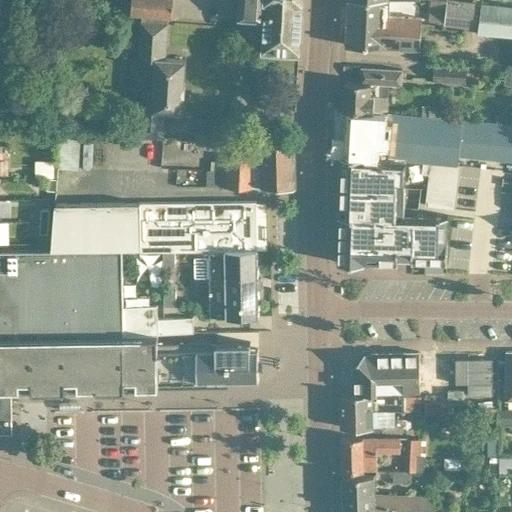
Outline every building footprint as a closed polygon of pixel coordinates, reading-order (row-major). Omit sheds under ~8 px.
[(132,0),(132,12),(142,13),(139,57),(156,58),(154,91),(149,91),(148,108),(141,108),(139,136),(163,137),(164,111),(183,112),(186,59),(165,58),(168,16),(172,16),(173,0),(132,0)] [(263,52),(299,54),(303,0),(239,0),(238,18),(265,20),(263,52)] [(421,33),(421,28),(422,18),(387,16),(388,0),(348,0),(347,21),(381,23),(380,27),(390,28),(390,32),(421,33)] [(479,27),(481,3),(449,0),(446,0),(444,23),(479,27)] [(511,34),(511,5),(481,3),(479,27),(478,31),(511,34)] [(420,48),(421,33),(390,32),(390,28),(380,27),(381,23),(347,21),(346,45),(420,48)] [(45,33),(45,36),(46,62),(53,61),(52,49),(57,48),(56,32),(45,33)] [(466,82),(467,67),(434,65),(433,80),(466,82)] [(344,81),(343,109),(375,111),(387,112),(387,110),(389,83),(402,84),(402,69),(362,67),(361,82),(344,81)] [(340,153),(340,154),(365,155),(423,161),(457,164),(458,155),(511,160),(511,122),(497,121),(437,115),(422,114),(387,112),(375,111),(343,109),(340,153)] [(497,115),(497,121),(511,122),(511,109),(506,109),(497,115)] [(80,132),(61,131),(58,166),(78,168),(80,132)] [(223,158),(222,172),(230,172),(230,165),(235,165),(235,169),(255,168),(255,166),(261,166),(261,168),(295,168),(294,141),(261,139),(261,157),(223,158)] [(340,154),(338,215),(340,216),(338,262),(364,263),(364,261),(398,262),(398,261),(447,262),(448,214),(404,213),(406,160),(365,159),(365,155),(340,154)] [(58,177),(58,161),(38,161),(38,178),(58,177)] [(423,161),(421,173),(429,174),(425,205),(455,208),(461,164),(457,164),(423,161)] [(295,187),(295,168),(261,168),(261,166),(255,166),(255,168),(235,169),(235,165),(230,165),(230,172),(222,172),(221,187),(229,187),(229,188),(295,187)] [(49,178),(48,190),(56,191),(57,179),(49,178)] [(140,258),(140,251),(209,251),(210,317),(226,316),(226,317),(259,316),(256,201),(55,205),(51,248),(125,247),(125,258),(140,258)] [(42,209),(41,221),(48,221),(49,209),(42,209)] [(48,221),(41,221),(40,233),(48,233),(48,221)] [(251,348),(251,341),(247,341),(211,342),(211,341),(158,342),(158,334),(124,336),(123,304),(123,247),(56,249),(0,250),(0,389),(9,389),(26,388),(26,390),(60,390),(60,388),(91,387),(91,389),(125,389),(125,387),(228,385),(228,384),(227,384),(227,380),(244,379),(244,378),(251,378),(250,349),(251,349),(251,348)] [(157,304),(124,305),(125,335),(194,332),(193,317),(158,318),(157,304)] [(352,393),(353,393),(420,391),(419,351),(371,352),(371,354),(369,355),(367,355),(364,356),(362,357),(361,359),(359,360),(358,362),(356,364),(355,366),(355,368),(354,370),(354,372),(352,372),(352,393)] [(9,389),(0,389),(0,431),(10,432),(10,418),(9,389)] [(352,393),(341,393),(341,427),(361,426),(373,426),(373,410),(400,409),(413,409),(413,400),(424,400),(424,395),(404,395),(352,393)] [(436,401),(426,401),(426,413),(449,413),(449,401),(436,401)] [(342,470),(362,469),(377,469),(377,452),(401,452),(400,435),(341,437),(342,470)] [(407,470),(419,470),(420,439),(408,438),(407,470)] [(393,469),(392,482),(408,483),(408,471),(406,471),(406,470),(393,469)] [(375,508),(388,508),(394,509),(434,509),(434,495),(408,495),(375,493),(374,474),(342,475),(343,509),(375,510),(375,508)]
